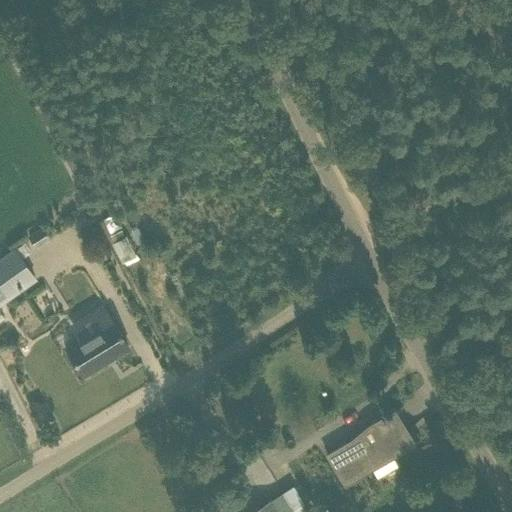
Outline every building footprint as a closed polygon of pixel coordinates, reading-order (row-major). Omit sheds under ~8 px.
[(121,260),(136,253),(126,232),(112,239),(121,260)] [(0,302),(35,278),(14,249),(0,259),(0,302)] [(96,329),(68,346),(66,348),(82,375),(128,347),(112,320),(110,321),(102,306),(87,315),(96,329)] [(345,484),(406,448),(400,438),(408,433),(395,410),(370,424),(379,439),(355,453),(349,442),(327,454),(345,484)] [(281,492),(292,510),(293,511),(299,511),(307,507),(293,485),(281,492)] [(248,511),(279,511),(271,498),(248,511)]
